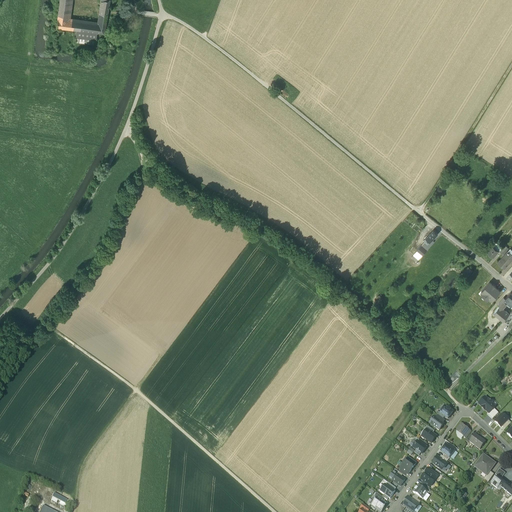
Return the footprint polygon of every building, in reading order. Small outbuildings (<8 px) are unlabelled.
[(59,0),(57,15),(59,15),(57,27),(76,30),(97,33),(103,33),(107,14),(100,13),(98,24),(67,20),(67,17),(70,17),(72,0),(59,0)] [(100,0),(100,1),(99,9),(101,10),(100,13),(107,14),(109,0),(100,0)] [(97,33),(76,30),(76,32),(75,37),(75,38),(94,40),(96,40),(97,33)] [(438,234),(433,230),(426,238),(430,243),(432,240),(438,234)] [(430,243),(426,238),(423,241),(424,242),(421,246),(426,251),(434,242),(432,240),(430,243)] [(495,242),(492,246),(499,251),(498,252),(499,252),(502,248),(495,242)] [(426,251),(421,246),(416,250),(422,255),(426,251)] [(499,251),(492,246),(487,252),(493,258),(498,252),(499,251)] [(511,259),(511,249),(510,249),(498,263),(504,268),(511,259)] [(422,255),(416,250),(413,255),(418,260),(422,255)] [(489,282),(481,292),(483,294),(482,296),(487,301),(489,299),(491,300),(494,297),(495,298),(500,292),(495,288),(496,287),(493,285),(492,285),(489,282)] [(428,295),(432,299),(436,294),(432,290),(428,295)] [(504,298),(497,305),(499,307),(502,310),(503,309),(508,303),(511,305),(511,303),(511,293),(505,299),(504,298)] [(503,309),(502,310),(499,307),(494,313),(503,321),(509,314),(510,314),(509,313),(508,313),(503,309)] [(510,314),(509,314),(503,321),(508,325),(511,320),(511,314),(511,313),(510,314)] [(489,401),(485,398),(479,405),(482,408),(482,409),(484,411),(485,411),(488,413),(489,414),(494,409),(495,407),(491,404),(492,403),(489,401)] [(445,406),(440,413),(445,417),(448,419),(453,412),(445,406)] [(494,409),(489,414),(488,413),(487,415),(492,420),(498,413),(494,409)] [(502,415),(495,422),(501,428),(502,427),(508,420),(502,415)] [(436,419),(434,418),(430,424),(439,431),(444,425),(442,424),(436,419)] [(508,420),(502,427),(505,430),(511,423),(508,420)] [(468,430),(461,425),(456,431),(463,437),(468,430)] [(432,434),(427,430),(424,434),(425,435),(423,438),(431,444),(436,437),(432,434)] [(485,442),(475,435),(473,437),(470,442),(480,450),(485,442)] [(418,442),(417,442),(413,448),(416,450),(421,453),(422,454),(426,448),(425,448),(418,442)] [(446,445),(441,452),(445,454),(450,458),(455,451),(454,450),(448,447),(446,445)] [(495,464),(483,456),(475,467),(486,476),(490,472),(495,464)] [(408,458),(400,469),(400,470),(406,474),(408,475),(416,464),(408,458)] [(448,466),(436,458),(432,465),(444,473),(448,466)] [(435,473),(429,469),(425,474),(434,481),(438,476),(439,476),(435,473)] [(505,474),(499,470),(495,475),(497,476),(501,479),(505,474)] [(401,478),(394,472),(389,479),(400,487),(405,480),(401,478)] [(490,472),(486,476),(483,479),(488,483),(494,475),(490,472)] [(434,481),(425,474),(421,480),(423,481),(424,482),(428,485),(431,487),(434,481)] [(501,479),(497,476),(491,484),(497,489),(500,486),(502,488),(506,484),(501,479)] [(511,488),(506,484),(502,488),(511,496),(511,495),(511,488)] [(387,486),(385,485),(380,492),(384,495),(389,498),(390,499),(395,492),(387,486)] [(421,488),(418,485),(413,493),(422,500),(428,492),(421,488)] [(54,493),(52,497),(71,506),(73,501),(54,493)] [(382,501),(376,497),(373,500),(375,501),(371,506),(378,511),(382,511),(385,508),(384,507),(386,504),(382,501)] [(416,511),(420,506),(408,498),(402,506),(410,511),(416,511)]
